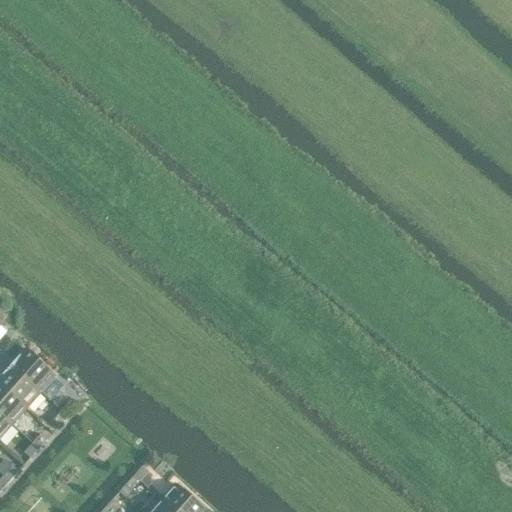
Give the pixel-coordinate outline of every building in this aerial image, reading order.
[(25,351),(10,367),(40,394),(48,401),(63,385),(25,351)] [(0,378),(0,387),(26,410),(40,394),(10,367),(0,378)] [(0,416),(11,426),(26,410),(0,387),(0,416)] [(69,403),(61,413),(67,418),(75,409),(69,403)] [(52,422),(59,427),(67,418),(61,413),(52,422)] [(0,438),(11,426),(0,416),(0,438)] [(40,435),(32,445),(38,450),(46,441),(40,435)] [(24,454),(30,460),(38,450),(32,445),(24,454)] [(0,464),(0,474),(3,477),(9,482),(17,473),(4,461),(0,464)] [(141,468),(133,477),(139,483),(147,474),(141,468)] [(0,480),(0,491),(1,492),(9,482),(3,477),(0,480)] [(133,477),(125,487),(131,492),(139,483),(133,477)] [(160,501),(171,511),(204,511),(205,511),(175,485),(160,501)] [(113,500),(104,510),(106,511),(113,511),(119,506),(113,500)] [(150,511),(171,511),(160,501),(150,511)]
